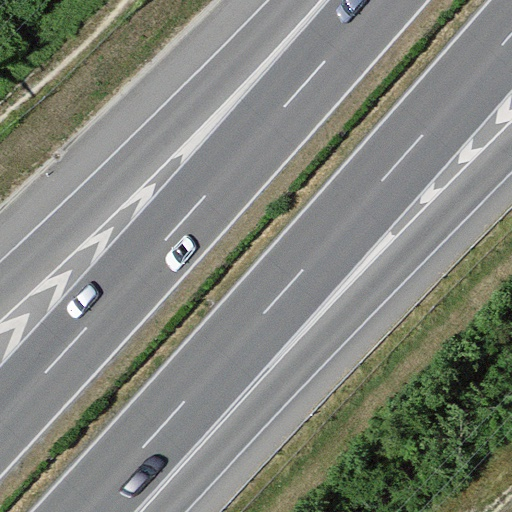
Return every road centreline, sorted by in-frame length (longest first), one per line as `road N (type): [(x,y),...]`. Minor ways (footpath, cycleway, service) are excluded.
road 1 (motorway): [(86,510),(511,35)]
road 2 (motorway): [(379,0),(0,422)]
road 3 (motorway): [(86,510),(511,135)]
road 4 (motorway): [(337,0),(0,293)]
road 5 (track): [(123,0),(0,112)]
